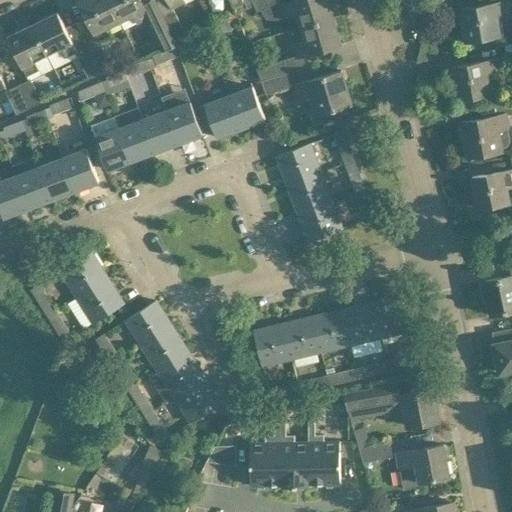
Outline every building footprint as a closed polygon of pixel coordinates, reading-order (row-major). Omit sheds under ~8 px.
[(110,0),(81,0),(79,1),(87,16),(98,40),(99,40),(111,34),(106,26),(120,19),(110,0)] [(110,0),(120,19),(132,13),(134,15),(135,17),(137,22),(146,17),(162,50),(177,43),(174,37),(163,14),(155,0),(110,0)] [(230,0),(234,8),(246,2),(245,0),(230,0)] [(250,0),(256,10),(260,9),(277,4),(275,0),(250,0)] [(302,27),(333,18),(327,0),(291,0),(282,3),(286,16),(298,13),(299,18),(302,27)] [(480,0),(482,4),(460,8),(466,41),(500,35),(497,19),(508,17),(505,0),(480,0)] [(174,9),(163,14),(174,37),(185,32),(174,9)] [(58,12),(32,24),(48,55),(60,48),(65,57),(75,51),(77,51),(65,27),(58,12)] [(298,57),(322,50),(341,44),(333,18),(302,27),(306,40),(294,43),(298,57)] [(213,35),(231,28),(228,20),(210,26),(213,35)] [(27,75),(38,70),(34,61),(48,55),(32,24),(7,36),(16,54),(27,75)] [(184,50),(209,40),(205,31),(181,40),(184,50)] [(100,44),(90,50),(101,72),(104,71),(112,67),(100,44)] [(156,63),(174,57),(170,48),(153,54),(156,63)] [(90,50),(77,55),(88,78),(101,72),(90,50)] [(458,99),(477,96),(491,93),(488,75),(499,74),(496,58),(452,66),(458,99)] [(133,75),(151,68),(148,59),(130,65),(133,75)] [(287,73),(284,60),(257,68),(261,80),(287,73)] [(112,74),(106,76),(106,77),(110,87),(117,84),(120,90),(131,86),(129,80),(125,69),(112,74)] [(351,104),(341,70),(295,84),(299,99),(311,95),(317,114),(351,104)] [(267,95),(291,87),(287,73),(261,80),(267,95)] [(30,108),(41,102),(30,79),(18,85),(30,108)] [(81,99),(106,90),(103,82),(78,91),(81,99)] [(17,114),(30,108),(18,85),(6,91),(17,114)] [(241,128),(265,119),(253,86),(229,95),(241,128)] [(217,137),(241,128),(229,95),(205,104),(210,118),(217,137)] [(53,115),(72,108),(68,97),(49,104),(53,115)] [(179,142),(203,133),(196,115),(191,101),(166,110),(179,142)] [(30,126),(49,119),(45,109),(26,116),(30,126)] [(155,151),(179,142),(166,110),(143,119),(155,151)] [(463,126),(459,127),(461,138),(465,137),(468,156),(471,156),(472,159),(483,157),(482,154),(501,150),(501,147),(504,146),(506,145),(508,144),(509,142),(509,140),(509,138),(507,127),(505,112),(493,115),(462,121),(463,126)] [(119,127),(115,116),(91,125),(107,169),(132,160),(120,127),(119,127)] [(7,137),(26,130),(22,119),(3,127),(7,137)] [(132,160),(155,151),(143,119),(120,127),(132,160)] [(345,162),(354,159),(343,130),(334,133),(345,162)] [(287,183),(321,171),(311,142),(277,154),(287,183)] [(75,190),(99,181),(92,162),(86,149),(62,158),(75,190)] [(66,198),(66,196),(66,193),(75,190),(62,158),(39,166),(51,199),(54,198),(55,200),(57,201),(66,198)] [(356,191),(365,187),(354,159),(345,162),(356,191)] [(39,166),(15,175),(27,208),(51,199),(39,166)] [(478,208),(509,202),(506,187),(511,186),(511,168),(472,176),(478,208)] [(298,212),(331,199),(321,171),(287,183),(298,212)] [(0,207),(4,217),(27,208),(15,175),(0,180),(0,207)] [(366,219),(375,216),(365,187),(356,191),(366,219)] [(309,241),(342,228),(335,210),(331,199),(298,212),(309,241)] [(77,296),(108,277),(91,251),(61,270),(72,287),(77,296)] [(485,285),(482,285),(484,299),(488,298),(491,314),(511,309),(511,261),(509,262),(511,275),(484,280),(485,285)] [(94,323),(107,314),(124,303),(108,277),(77,296),(94,323)] [(48,315),(56,310),(50,301),(39,284),(31,289),(42,306),(48,315)] [(380,336),(392,333),(410,329),(401,294),(371,302),(380,336)] [(143,345),(172,326),(156,300),(126,319),(143,345)] [(371,302),(342,309),(350,343),(354,357),(383,350),(380,336),(371,302)] [(321,351),(350,343),(342,309),(313,316),(321,351)] [(64,342),(72,336),(56,310),(48,315),(64,342)] [(292,358),(321,351),(313,316),(283,323),(292,358)] [(262,365),(286,359),(292,358),(283,323),(253,330),(262,365)] [(159,370),(188,351),(172,326),(143,345),(159,370)] [(113,364),(121,359),(104,333),(100,336),(96,338),(113,364)] [(497,356),(494,356),(496,369),(500,368),(500,371),(511,369),(511,340),(498,343),(494,344),(496,353),(497,356)] [(175,396),(205,377),(188,351),(159,370),(175,396)] [(388,370),(398,368),(418,363),(416,354),(396,359),(386,361),(388,370)] [(129,389),(137,384),(121,359),(113,364),(129,389)] [(358,378),(388,370),(386,361),(356,368),(358,378)] [(329,385),(358,378),(356,368),(327,376),(329,385)] [(300,392),(329,385),(327,376),(297,383),(300,392)] [(192,422),(214,407),(222,403),(205,377),(175,396),(192,422)] [(389,412),(389,410),(404,407),(407,425),(419,423),(439,420),(433,388),(414,392),(400,394),(397,380),(372,385),(373,387),(343,392),(349,414),(351,418),(389,412)] [(270,400),(300,392),(297,383),(268,390),(270,400)] [(145,415),(154,410),(137,384),(129,389),(145,415)] [(162,441),(170,435),(154,410),(145,415),(162,441)] [(309,421),(308,421),(309,434),(308,434),(308,441),(309,441),(310,483),(311,483),(317,483),(326,483),(333,483),(340,483),(341,483),(341,482),(340,482),(340,456),(341,456),(341,455),(340,455),(340,441),(341,441),(341,440),(324,440),(324,434),(315,434),(315,421),(309,421)] [(266,441),(249,442),(249,443),(250,443),(250,456),(249,456),(249,457),(250,457),(251,483),(250,483),(250,484),(251,484),(258,484),(259,484),(265,484),(274,484),(280,484),(281,484),(280,422),(274,422),(275,435),(266,435),(266,441)] [(281,484),(280,484),(280,486),(281,486),(281,485),(288,485),(297,485),(303,485),(304,485),(310,485),(310,486),(311,486),(311,483),(310,483),(309,441),(308,441),(295,441),(295,434),(286,435),(286,422),(280,422),(281,484)] [(364,426),(354,429),(359,447),(370,445),(364,426)] [(363,462),(393,456),(390,441),(370,445),(359,447),(363,462)] [(125,448),(117,442),(107,456),(115,462),(125,448)] [(404,488),(420,485),(420,481),(429,479),(449,475),(444,444),(424,447),(397,452),(404,488)] [(147,451),(159,457),(162,450),(150,445),(147,451)] [(208,460),(235,465),(235,446),(214,447),(208,460)] [(147,451),(139,470),(142,471),(150,475),(159,457),(147,451)] [(115,462),(107,456),(97,472),(105,477),(115,462)] [(150,475),(142,471),(129,500),(138,502),(150,475)] [(69,511),(73,493),(56,490),(52,511),(69,511)] [(131,511),(135,502),(129,500),(120,496),(113,511),(131,511)] [(455,511),(454,501),(407,509),(407,511),(455,511)]
